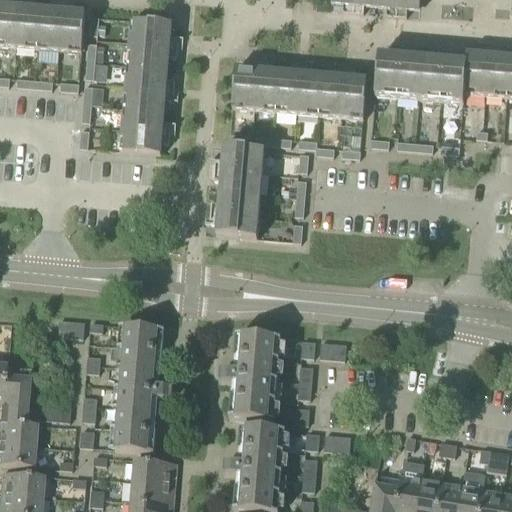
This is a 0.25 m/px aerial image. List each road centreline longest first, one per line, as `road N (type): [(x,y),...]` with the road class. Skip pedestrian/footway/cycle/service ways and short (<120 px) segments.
road 1 (tertiary): [(471,320),(270,300)]
road 2 (tertiary): [(113,282),(189,304),(270,300)]
road 3 (tertiary): [(270,300),(190,280),(113,282)]
